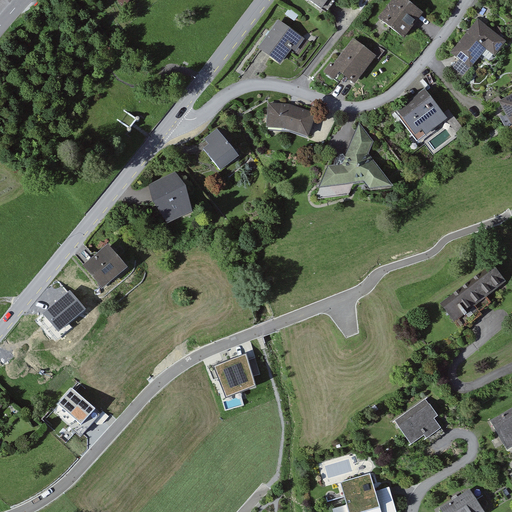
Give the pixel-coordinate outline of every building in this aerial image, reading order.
[(305,0),(327,15),(331,10),(335,4),(328,0),(305,0)] [(404,0),(394,0),(379,20),(405,39),(424,15),(404,0)] [(479,20),(452,56),(472,71),(486,52),(495,58),(508,42),(479,20)] [(268,35),(258,51),(265,55),(281,66),(292,49),(298,53),(307,40),(278,21),(268,35)] [(354,40),(326,73),(335,81),(341,74),(354,85),(376,58),(354,40)] [(426,90),(396,114),(420,143),(450,120),(426,90)] [(511,95),(501,102),(511,123),(511,95)] [(283,129),(310,138),(318,115),(289,105),(268,105),(268,129),(283,129)] [(395,187),(369,155),(374,142),(360,124),(343,167),(329,168),(321,187),(366,183),(373,189),(395,187)] [(203,150),(217,170),(236,157),(218,132),(205,141),(209,146),(203,150)] [(150,186),(169,225),(194,213),(174,174),(150,186)] [(83,268),(101,289),(125,269),(107,248),(89,262),(83,268)] [(493,266),(440,304),(452,320),(505,282),(493,266)] [(85,309),(69,290),(42,314),(58,332),(85,309)] [(246,354),(214,366),(225,398),(256,386),(246,354)] [(101,414),(71,388),(51,411),(80,437),(101,414)] [(425,399),(393,421),(397,426),(396,427),(410,445),(423,436),(425,439),(444,426),(425,399)] [(511,412),(492,424),(506,449),(511,445),(511,412)] [(393,511),(389,495),(387,488),(374,492),(368,475),(339,483),(345,506),(331,511),(393,511)] [(483,511),(471,493),(442,510),(443,511),(483,511)]
